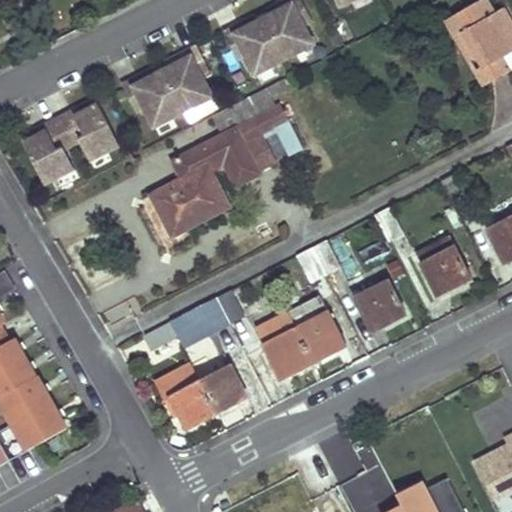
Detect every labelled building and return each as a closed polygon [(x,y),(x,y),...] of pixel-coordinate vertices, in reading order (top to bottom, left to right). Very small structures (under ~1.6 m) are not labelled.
[(240,25),(224,33),(238,59),(247,55),(257,74),(314,45),(304,25),(313,21),(302,0),(287,0),(284,2),(287,8),(270,16),(259,22),(243,31),(240,25)] [(487,0),(483,0),(448,22),(463,48),(470,45),(484,67),(477,72),(485,85),(510,71),(502,59),(511,53),(511,20),(505,8),(495,14),(487,0)] [(287,8),(284,2),(267,11),(270,16),(287,8)] [(257,17),(240,25),(243,31),(259,22),(257,17)] [(470,45),(463,48),(477,72),(484,67),(470,45)] [(139,78),(123,86),(137,112),(146,107),(156,127),(213,97),(203,78),(212,74),(198,47),(183,55),(186,60),(169,69),(158,75),(142,83),(139,78)] [(186,60),(183,55),(166,64),(169,69),(186,60)] [(156,69),(139,78),(142,83),(158,75),(156,69)] [(269,86),(216,114),(221,123),(274,95),(269,86)] [(91,103),(74,111),(77,117),(93,108),(91,103)] [(25,144),(46,185),(76,169),(65,150),(81,141),(91,161),(121,146),(100,105),(93,108),(77,117),(74,111),(45,127),(47,132),(31,141),(25,144)] [(282,105),(174,161),(183,179),(154,195),(175,236),(231,206),(212,170),(225,164),(238,186),(262,173),(260,170),(278,161),(265,135),(291,121),(282,105)] [(47,132),(45,127),(28,135),(31,141),(47,132)] [(458,172),(443,180),(457,206),(471,198),(458,172)] [(392,207),(376,215),(390,241),(405,234),(392,207)] [(511,219),(490,231),(501,253),(510,249),(511,252),(511,219)] [(451,236),(419,252),(425,263),(457,247),(451,236)] [(329,240),(313,248),(328,275),(342,269),(329,240)] [(475,281),(457,247),(425,263),(424,264),(436,289),(446,285),(450,293),(475,281)] [(313,248),(298,255),(302,262),(310,278),(313,283),(328,275),(313,248)] [(511,252),(510,249),(501,253),(507,265),(511,262),(511,252)] [(302,262),(292,266),(301,282),(310,278),(302,262)] [(385,270),(352,286),(358,298),(390,281),(385,270)] [(0,301),(18,290),(7,272),(0,275),(0,301)] [(390,281),(358,298),(372,322),(380,317),(385,327),(408,315),(390,281)] [(446,285),(436,289),(440,298),(450,293),(446,285)] [(233,290),(219,297),(233,324),(247,317),(233,290)] [(219,297),(171,322),(179,336),(185,348),(233,324),(219,297)] [(324,302),(292,318),(298,330),(330,313),(324,302)] [(0,414),(24,459),(69,434),(0,308),(0,414)] [(330,313),(298,330),(316,364),(339,352),(334,342),(343,338),(330,313)] [(380,317),(372,322),(377,331),(385,327),(380,317)] [(292,318),(263,332),(269,344),(298,330),(292,318)] [(171,322),(146,335),(154,349),(179,336),(171,322)] [(316,364),(298,330),(269,344),(267,346),(281,371),(287,367),(292,376),(316,364)] [(343,338),(334,342),(339,352),(348,348),(343,338)] [(219,414),(203,382),(196,371),(193,364),(157,383),(171,408),(178,405),(183,414),(186,420),(193,417),(198,425),(219,414)] [(234,366),(203,382),(219,414),(240,402),(237,395),(246,390),(234,366)] [(287,367),(281,371),(285,380),(292,376),(287,367)] [(246,390),(237,395),(240,402),(249,397),(246,390)] [(171,408),(176,418),(183,414),(178,405),(171,408)] [(193,417),(186,420),(191,429),(198,425),(193,417)] [(511,444),(510,445),(477,462),(496,500),(511,491),(511,444)] [(440,511),(425,482),(399,495),(401,499),(404,505),(391,511),(440,511)] [(440,511),(448,511),(454,509),(441,485),(430,491),(440,511)] [(391,511),(404,505),(401,499),(383,511),(391,511)] [(146,511),(141,502),(121,511),(146,511)]
